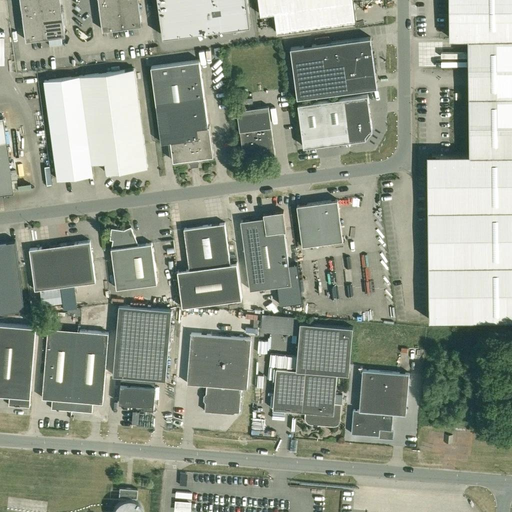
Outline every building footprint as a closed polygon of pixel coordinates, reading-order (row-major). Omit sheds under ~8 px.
[(40,0),(20,0),(22,11),(42,9),(40,0)] [(40,0),(42,9),(62,6),(61,0),(40,0)] [(118,0),(106,0),(99,1),(101,15),(121,13),(118,0)] [(118,0),(121,13),(140,10),(139,0),(118,0)] [(158,0),(163,36),(207,30),(203,0),(158,0)] [(203,0),(207,30),(251,24),(247,0),(203,0)] [(258,0),(261,14),(275,13),(275,12),(354,2),(353,0),(258,0)] [(511,0),(449,0),(450,37),(469,37),(470,154),(432,154),(428,154),(428,158),(430,315),(430,319),(430,320),(434,320),(434,319),(511,319),(511,0)] [(357,22),(354,2),(275,12),(275,13),(277,32),(357,22)] [(44,23),(64,20),(62,6),(42,9),(44,23)] [(24,26),(44,23),(42,9),(22,11),(24,26)] [(121,13),(123,27),(142,25),(142,20),(140,10),(121,13)] [(121,13),(101,15),(102,25),(103,25),(103,30),(123,27),(121,13)] [(44,23),(46,38),(65,35),(65,30),(64,20),(44,23)] [(26,40),(46,38),(44,23),(24,26),(25,36),(26,36),(26,40)] [(377,87),(375,71),(371,37),(291,47),(297,98),(377,87)] [(190,162),(198,161),(197,157),(214,155),(210,125),(208,125),(200,59),(151,66),(161,142),(171,141),(173,161),(190,158),(190,162)] [(80,75),(44,80),(58,179),(93,174),(92,163),(105,162),(107,172),(148,167),(134,68),(80,75)] [(351,140),(357,139),(366,138),(366,134),(369,130),(373,130),(368,94),(346,97),(351,140)] [(328,143),(349,140),(351,140),(346,97),(322,100),(328,143)] [(304,146),(307,146),(328,143),(322,100),(298,103),(304,146)] [(275,155),(271,127),(272,127),(269,105),(237,110),(240,131),(244,159),(275,155)] [(0,115),(0,191),(13,190),(11,179),(17,178),(16,170),(10,171),(6,139),(3,115),(0,115)] [(303,245),(343,240),(338,199),(297,204),(303,245)] [(264,217),(241,220),(250,289),(276,286),(278,286),(280,304),(302,301),(297,263),(289,264),(285,231),(287,230),(284,210),(264,213),(264,217)] [(184,228),(190,268),(211,265),(230,263),(225,222),(184,228)] [(152,242),(138,244),(135,244),(133,238),(136,237),(131,226),(124,229),(112,228),(110,239),(113,239),(112,248),(111,248),(117,288),(157,283),(152,242)] [(0,242),(0,312),(25,309),(16,240),(0,242)] [(90,240),(30,248),(35,289),(96,281),(90,240)] [(230,263),(211,265),(190,268),(178,270),(183,306),(242,298),(237,262),(230,263)] [(166,379),(172,308),(119,304),(113,375),(121,375),(119,402),(139,404),(139,405),(143,406),(144,405),(144,404),(145,404),(145,407),(155,408),(158,378),(166,379)] [(0,393),(10,395),(9,405),(30,406),(36,326),(0,322),(0,393)] [(335,402),(337,373),(349,374),(353,326),(300,322),(296,369),(276,368),(273,408),(306,411),(305,417),(306,420),(308,422),(311,424),(313,424),(313,423),(318,423),(318,425),(319,425),(319,424),(334,425),(337,425),(339,423),(340,420),(342,403),(335,402)] [(51,408),(72,410),(78,329),(48,327),(42,397),(52,398),(51,408)] [(78,329),(72,410),(92,412),(93,402),(103,402),(109,332),(78,329)] [(207,384),(206,393),(205,410),(234,413),(235,411),(240,412),(242,387),(247,387),(251,337),(191,333),(187,383),(207,384)] [(380,429),(392,430),(393,413),(406,414),(409,373),(363,369),(359,409),(353,409),(351,433),(379,435),(380,429)] [(453,436),(445,435),(445,443),(453,444),(453,436)] [(137,498),(137,489),(119,487),(118,496),(137,498)]
